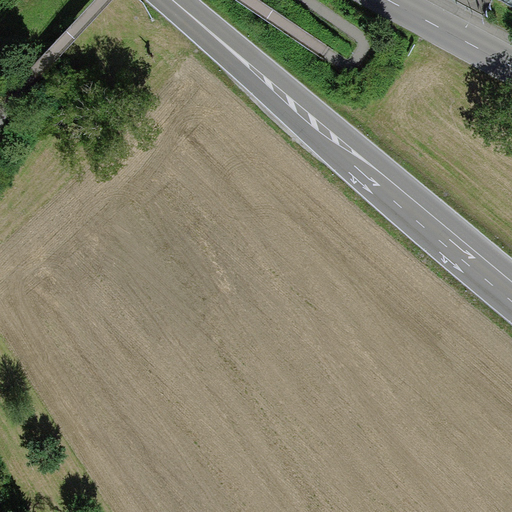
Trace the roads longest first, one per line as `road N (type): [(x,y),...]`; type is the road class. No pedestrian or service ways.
road 1 (primary): [(167,0),(511,288)]
road 2 (residential): [(511,65),(389,0)]
